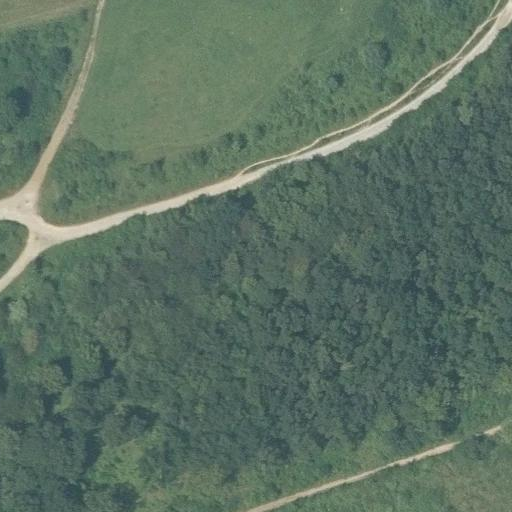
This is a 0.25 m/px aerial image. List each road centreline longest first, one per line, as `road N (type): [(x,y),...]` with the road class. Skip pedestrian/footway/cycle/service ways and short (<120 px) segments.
road 1 (track): [(511,7),(443,81),(326,150),(43,232)]
road 2 (track): [(511,422),(253,511)]
road 3 (track): [(18,209),(73,95),(101,0)]
